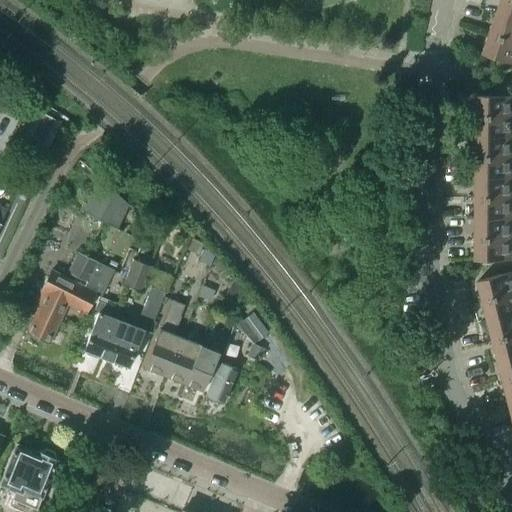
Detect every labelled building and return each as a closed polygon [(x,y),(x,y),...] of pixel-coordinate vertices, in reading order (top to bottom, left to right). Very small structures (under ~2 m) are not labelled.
[(511,19),(511,0),(500,0),(496,14),(511,19)] [(511,41),(511,19),(496,14),(489,34),(511,41)] [(511,63),(511,41),(489,34),(482,54),(511,63)] [(511,117),(511,96),(476,96),(475,117),(511,117)] [(37,110),(14,153),(37,165),(60,122),(37,110)] [(511,137),(511,117),(475,117),(475,138),(511,137)] [(511,158),(511,137),(475,138),(475,158),(511,158)] [(511,178),(511,158),(475,158),(475,178),(511,178)] [(84,313),(93,295),(99,297),(102,291),(111,271),(118,273),(128,249),(136,253),(142,241),(139,240),(147,223),(96,176),(78,211),(100,221),(84,256),(76,252),(76,253),(67,272),(84,280),(85,282),(82,287),(50,271),(30,310),(34,312),(25,331),(25,330),(24,332),(26,333),(29,335),(48,344),(49,343),(47,342),(66,303),(68,304),(68,305),(84,313)] [(511,198),(511,178),(475,178),(475,199),(511,198)] [(511,219),(511,198),(475,199),(475,219),(511,219)] [(511,240),(511,232),(511,219),(475,219),(475,239),(511,240)] [(511,261),(511,240),(475,239),(474,261),(511,261)] [(149,266),(132,260),(129,268),(145,274),(149,266)] [(164,292),(173,271),(160,265),(151,287),(164,292)] [(139,290),(141,286),(145,274),(129,268),(122,283),(138,289),(139,290)] [(511,294),(511,272),(477,281),(482,302),(511,294)] [(151,290),(139,316),(152,321),(157,309),(163,295),(151,290)] [(511,315),(511,294),(482,302),(487,322),(511,315)] [(166,377),(182,337),(172,334),(183,305),(170,299),(159,328),(158,328),(142,368),(166,377)] [(104,339),(112,318),(106,316),(110,307),(97,301),(92,311),(96,313),(83,348),(82,348),(82,350),(102,357),(108,341),(104,339)] [(256,342),(267,334),(252,314),(241,322),(256,342)] [(511,336),(511,315),(487,322),(492,341),(511,336)] [(128,367),(142,330),(112,318),(104,339),(108,341),(102,357),(128,367)] [(511,357),(511,336),(492,341),(497,361),(511,357)] [(184,384),(200,345),(182,337),(166,377),(184,384)] [(258,361),(263,349),(251,344),(246,356),(258,361)] [(202,391),(217,352),(200,345),(184,384),(202,391)] [(511,378),(511,357),(497,361),(503,381),(511,378)] [(221,403),(235,368),(218,361),(203,396),(221,403)] [(511,399),(511,378),(503,381),(508,401),(511,399)] [(35,507),(55,458),(54,458),(52,451),(44,448),(38,451),(36,450),(36,452),(15,443),(0,480),(0,485),(13,490),(10,496),(11,497),(7,505),(19,510),(23,502),(35,507)] [(184,511),(181,510),(180,511),(173,511),(130,494),(121,511),(184,511)]
